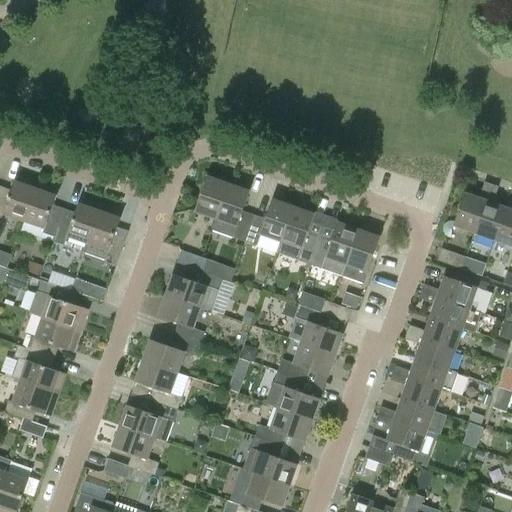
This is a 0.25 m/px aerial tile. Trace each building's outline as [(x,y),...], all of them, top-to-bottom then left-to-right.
[(38,182),(16,175),(10,194),(0,190),(0,216),(2,218),(4,213),(24,221),(38,182)] [(207,176),(195,211),(216,218),(229,183),(207,176)] [(45,228),(43,232),(55,236),(63,212),(52,208),(58,190),(38,182),(24,221),(45,228)] [(484,182),(479,198),(465,193),(453,225),(475,233),(492,184),(484,182)] [(229,183),(216,218),(212,230),(233,237),(243,241),(245,241),(254,215),(242,211),(249,191),(229,183)] [(493,202),(498,187),(492,184),(475,233),(495,240),(506,207),(493,202)] [(63,212),(55,236),(53,242),(85,253),(89,243),(88,243),(102,205),(81,197),(74,216),(63,212)] [(294,206),(272,199),(265,219),(254,215),(245,241),(256,245),(260,234),(281,241),(294,206)] [(116,266),(127,235),(116,231),(122,212),(102,205),(88,243),(89,243),(85,253),(105,260),(104,262),(116,266)] [(319,238),(308,234),(315,214),(294,206),(281,241),(282,241),(278,253),(310,264),(319,238)] [(511,209),(506,207),(495,240),(511,245),(511,209)] [(359,229),(338,222),(331,242),(319,238),(310,264),(342,276),(346,264),(347,264),(359,229)] [(368,272),(380,236),(359,229),(347,264),(368,272)] [(0,247),(0,262),(8,264),(12,250),(0,247)] [(437,260),(462,269),(466,257),(441,248),(437,260)] [(204,271),(208,259),(181,250),(177,262),(197,269),(204,271)] [(44,266),(30,261),(27,271),(41,276),(44,266)] [(173,274),(166,295),(165,295),(200,308),(201,307),(212,311),(224,278),(204,271),(197,269),(193,281),(173,274)] [(440,290),(424,284),(421,291),(470,309),(477,287),(486,290),(488,284),(455,272),(453,278),(445,275),(440,290)] [(81,331),(88,309),(69,302),(73,291),(42,280),(38,292),(37,291),(29,313),(42,317),(81,331)] [(108,290),(92,285),(88,296),(103,302),(108,290)] [(299,291),(289,287),(286,297),(295,301),(299,291)] [(430,317),(462,329),(474,333),(481,313),(470,309),(421,291),(419,298),(435,303),(430,317)] [(200,344),(205,332),(193,328),(200,308),(165,295),(158,316),(178,323),(174,335),(200,344)] [(347,322),(351,310),(325,300),(321,312),(327,315),(347,322)] [(336,355),(343,333),(323,326),(327,315),(321,312),(301,305),(297,317),(308,321),(300,343),(336,355)] [(246,311),(242,322),(251,325),(255,314),(246,311)] [(51,356),(55,344),(74,351),(81,331),(42,317),(35,337),(31,336),(27,348),(51,356)] [(410,325),(407,332),(455,349),(462,329),(430,317),(425,330),(410,325)] [(511,341),(511,337),(511,325),(505,322),(500,337),(511,341)] [(405,339),(421,344),(416,358),(448,370),(448,369),(455,349),(407,332),(405,339)] [(150,339),(143,360),(142,361),(178,373),(185,352),(196,356),(200,344),(174,335),(170,346),(150,339)] [(282,359),(278,371),(304,381),(308,369),(328,376),(336,355),(300,343),(293,363),(282,359)] [(501,343),(496,357),(504,360),(509,346),(501,343)] [(58,395),(66,373),(47,367),(51,356),(27,348),(19,345),(14,357),(19,359),(18,363),(16,362),(12,374),(13,374),(12,378),(20,381),(58,395)] [(244,345),(241,358),(254,361),(257,348),(244,345)] [(236,367),(246,371),(249,361),(241,358),(239,357),(236,367)] [(395,366),(393,373),(441,390),(451,393),(458,373),(448,369),(448,370),(416,358),(411,371),(395,366)] [(177,410),(182,397),(170,393),(178,373),(142,361),(135,381),(155,388),(151,400),(177,410)] [(304,381),(278,371),(274,382),(266,404),(278,408),(313,420),(320,398),(300,391),(304,381)] [(390,379),(406,385),(401,399),(434,410),(441,390),(393,373),(390,379)] [(28,420),(32,409),(51,415),(58,395),(20,381),(13,401),(9,400),(5,412),(23,418),(23,419),(28,420)] [(381,406),(378,413),(378,414),(427,431),(434,410),(401,399),(397,412),(381,406)] [(127,404),(120,425),(120,426),(155,438),(162,417),(173,421),(177,410),(151,400),(147,411),(127,404)] [(259,424),(255,436),(281,446),(285,434),(305,441),(313,420),(278,408),(271,428),(259,424)] [(472,413),(469,421),(481,426),(484,417),(472,413)] [(427,431),(378,414),(376,420),(392,426),(387,440),(395,443),(391,454),(393,455),(415,462),(426,466),(438,435),(427,431)] [(19,430),(43,438),(47,426),(28,420),(23,419),(19,430)] [(135,468),(155,474),(159,462),(148,459),(155,438),(120,426),(112,447),(132,454),(128,465),(135,468)] [(290,485),(297,464),(277,457),(281,446),(255,436),(243,469),(255,473),(290,485)] [(204,454),(208,443),(197,439),(194,450),(204,454)] [(365,458),(389,466),(393,455),(391,454),(369,446),(365,458)] [(485,454),(477,451),(475,459),(482,461),(485,454)] [(0,494),(12,462),(12,460),(0,455),(0,494)] [(104,470),(131,479),(135,468),(128,465),(108,458),(104,470)] [(0,511),(17,511),(29,480),(32,469),(12,462),(0,494),(0,511)] [(232,501),(252,509),(258,511),(262,499),(283,506),(290,485),(255,473),(248,493),(236,489),(232,501)] [(405,511),(411,497),(412,493),(400,489),(396,499),(391,497),(386,491),(378,488),(373,501),(369,511),(405,511)] [(113,511),(116,504),(81,492),(74,511),(113,511)] [(441,511),(422,505),(424,497),(412,493),(411,497),(405,511),(441,511)] [(345,511),(369,511),(373,501),(352,494),(345,511)]
